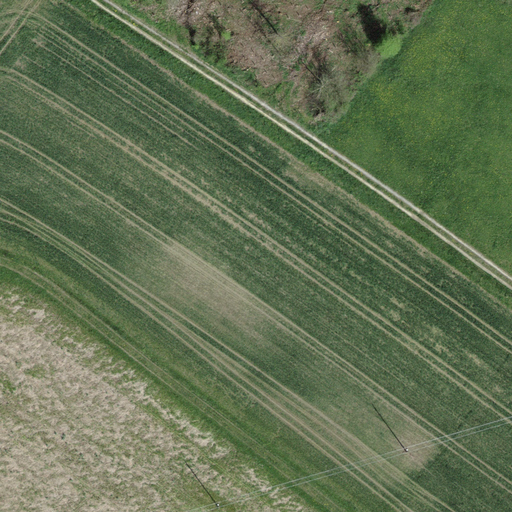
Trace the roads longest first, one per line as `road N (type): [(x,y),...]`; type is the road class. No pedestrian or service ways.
road 1 (track): [(115,0),(511,290)]
road 2 (track): [(0,260),(94,320),(338,511)]
